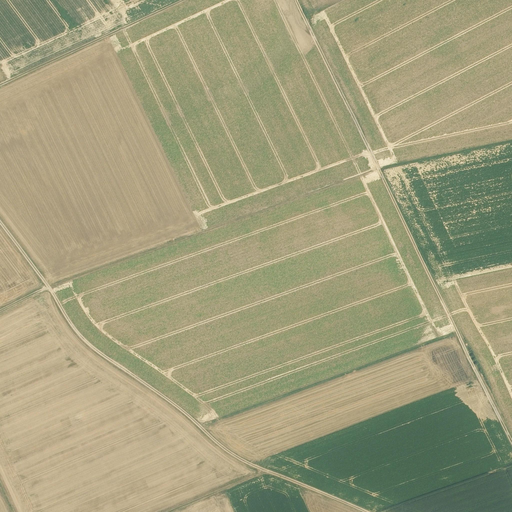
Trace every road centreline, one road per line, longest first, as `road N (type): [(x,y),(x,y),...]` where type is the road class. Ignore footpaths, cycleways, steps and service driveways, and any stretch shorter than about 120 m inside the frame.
road 1 (track): [(0,311),(378,168),(511,141)]
road 2 (track): [(511,443),(296,0)]
road 3 (track): [(0,222),(98,352),(246,463),(366,511)]
road 4 (track): [(184,0),(0,86)]
